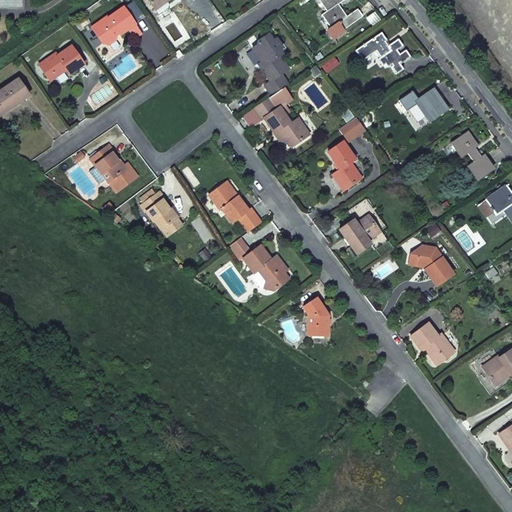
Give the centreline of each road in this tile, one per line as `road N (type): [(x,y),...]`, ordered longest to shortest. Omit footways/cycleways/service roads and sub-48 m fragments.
road 1 (residential): [(220,117),(511,506)]
road 2 (residential): [(511,136),(405,0)]
road 3 (residential): [(117,111),(158,164),(220,117)]
